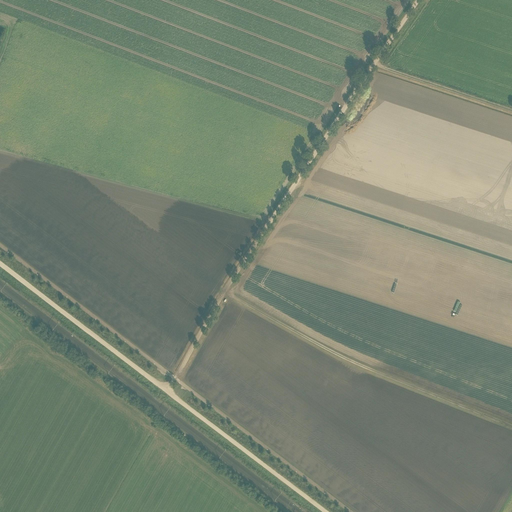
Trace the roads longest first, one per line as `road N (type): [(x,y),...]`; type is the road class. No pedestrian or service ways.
road 1 (track): [(175,379),(374,63)]
road 2 (track): [(224,291),(336,354),(511,426)]
road 3 (track): [(166,390),(0,263)]
road 4 (track): [(325,511),(166,390)]
road 5 (track): [(511,110),(374,63)]
